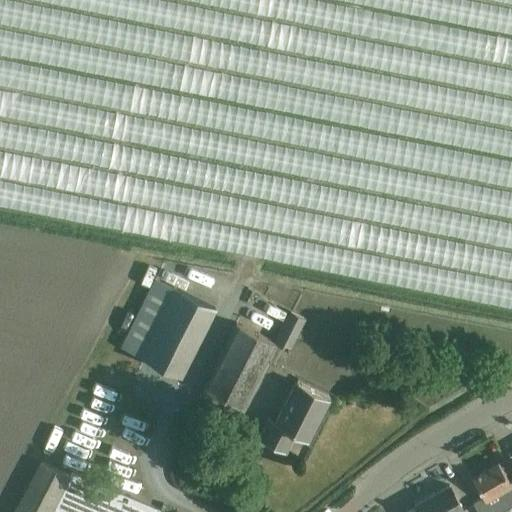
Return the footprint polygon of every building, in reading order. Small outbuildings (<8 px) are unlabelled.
[(216,308),(156,278),(154,277),(119,347),(181,378),(216,308)] [(242,408),(266,361),(275,343),(289,350),(305,318),(289,310),(273,341),(235,322),(202,387),(242,408)] [(164,384),(155,382),(150,402),(172,406),(178,378),(166,376),(164,384)] [(259,438),(285,452),(295,434),(308,441),(330,398),(296,381),(275,423),(268,419),(259,438)] [(51,511),(53,510),(56,511),(158,511),(160,507),(73,471),(70,475),(41,461),(14,511),(51,511)] [(511,481),(510,483),(498,462),(472,478),(484,498),(474,504),(478,511),(505,511),(511,508),(511,481)] [(460,511),(464,511),(449,485),(415,504),(419,511),(460,511)] [(180,511),(176,510),(162,503),(158,511),(180,511)]
